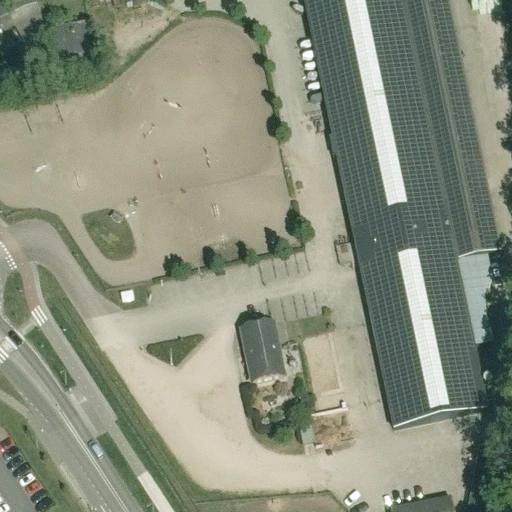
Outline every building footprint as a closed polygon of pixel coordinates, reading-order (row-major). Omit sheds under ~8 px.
[(303,0),(394,432),(486,413),(456,265),(500,256),(446,0),(303,0)] [(0,21),(0,36),(1,38),(14,28),(20,40),(26,50),(44,40),(37,6),(26,9),(8,18),(0,21)] [(0,21),(8,18),(5,13),(0,13),(0,21)] [(90,57),(83,29),(51,36),(57,64),(90,57)] [(283,379),(272,327),(242,333),(245,348),(244,348),(245,349),(247,357),(246,357),(246,358),(247,358),(253,386),(283,379)] [(334,331),(299,339),(312,399),(347,392),(334,331)] [(313,401),(300,403),(302,415),(315,413),(313,401)] [(492,511),(502,455),(478,450),(468,511),(492,511)] [(453,511),(451,502),(401,511),(453,511)]
